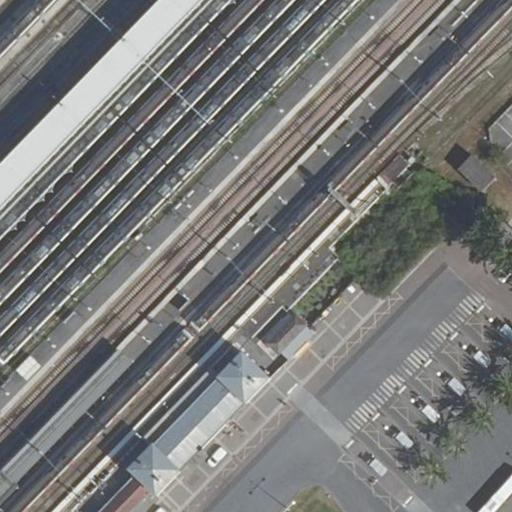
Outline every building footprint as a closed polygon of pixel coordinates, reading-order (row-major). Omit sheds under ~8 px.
[(470,153),(455,170),(479,191),(494,175),(470,153)] [(341,277),(333,269),(316,285),(324,293),(341,277)] [(278,337),(271,344),(276,350),(282,355),(289,348),(308,328),(297,317),(278,337)] [(123,351),(3,473),(16,485),(136,363),(123,351)] [(207,445),(270,381),(263,374),(244,355),(222,377),(181,419),(175,425),(166,416),(143,439),(148,444),(153,448),(130,471),(136,478),(102,511),(130,511),(143,500),(151,492),(156,497),(179,474),(193,460),(207,445)] [(166,416),(175,425),(181,419),(222,377),(213,368),(166,416)] [(0,476),(0,507),(19,488),(16,485),(3,473),(0,476)]
